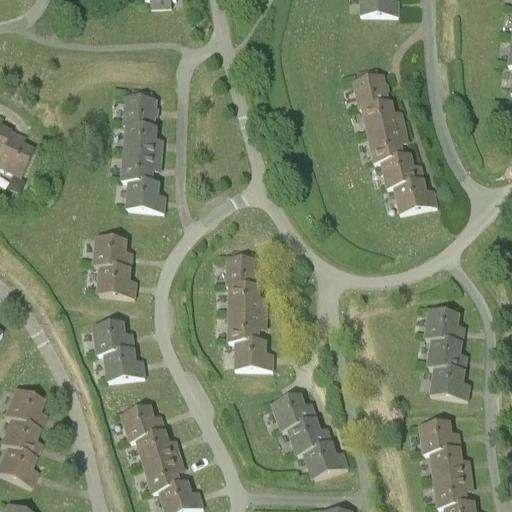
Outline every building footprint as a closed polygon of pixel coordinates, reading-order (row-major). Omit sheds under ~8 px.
[(176,0),(143,0),(144,5),(151,5),(151,13),(172,12),(172,4),(177,3),(176,0)] [(392,0),(359,0),(360,20),(399,20),(400,7),(400,5),(393,4),(392,0)] [(359,115),(362,115),(390,107),(387,92),(384,80),(380,81),(377,74),(357,77),(358,85),(353,86),(359,115)] [(122,131),(125,131),(156,132),(158,116),(159,104),(125,101),(122,131)] [(393,106),(390,107),(362,115),(368,142),(406,134),(403,120),(402,117),(396,118),(393,106)] [(0,155),(9,136),(0,132),(3,125),(0,123),(0,155)] [(158,132),(156,132),(125,131),(123,160),(162,163),(164,149),(164,145),(157,145),(158,132)] [(373,169),(380,167),(405,160),(403,150),(409,148),(408,144),(406,134),(368,142),(373,169)] [(9,136),(0,155),(0,174),(20,184),(33,155),(22,150),(26,143),(22,141),(9,136)] [(387,194),(393,193),(425,184),(423,176),(421,170),(415,172),(412,159),(405,160),(380,167),(387,194)] [(120,186),(128,187),(154,187),(155,176),(161,177),(161,173),(162,163),(123,160),(120,186)] [(425,184),(393,193),(400,219),(438,211),(436,200),(435,195),(427,196),(425,184)] [(161,187),(154,187),(128,187),(125,214),(165,218),(166,206),(166,201),(160,200),(161,187)] [(92,271),(99,272),(131,276),(133,263),(133,258),(127,258),(128,245),(96,241),(92,271)] [(225,293),(228,293),(261,293),(261,292),(259,291),(259,274),(259,264),(254,264),(254,256),(233,256),(233,263),(227,263),(225,293)] [(131,276),(99,272),(96,298),(135,303),(137,291),(137,287),(130,286),(131,276)] [(228,320),(268,321),(268,308),(268,304),(261,303),(261,293),(228,293),(228,320)] [(431,344),(463,350),(465,337),(466,333),(459,331),(461,319),(428,314),(424,343),(431,344)] [(227,348),(235,348),(260,346),(260,335),(267,335),(268,332),(268,321),(228,320),(227,348)] [(96,361),(103,360),(136,357),(134,344),(134,339),(127,340),(125,327),(92,331),(96,361)] [(426,371),(433,373),(465,379),(468,365),(468,362),(461,361),(463,350),(431,344),(426,371)] [(267,346),(260,346),(235,348),(234,375),(274,376),(274,363),(274,359),(267,359),(267,346)] [(136,357),(103,360),(107,387),(146,382),(145,370),(144,365),(137,366),(136,357)] [(465,379),(433,373),(429,400),(468,406),(470,394),(471,391),(464,389),(465,379)] [(40,418),(45,407),(15,394),(3,421),(9,424),(41,436),(45,425),(46,421),(40,418)] [(280,437),(287,435),(318,424),(314,412),(313,409),(306,411),(302,399),(271,409),(280,437)] [(129,448),(136,446),(167,438),(163,425),(162,421),(155,423),(152,411),(120,421),(129,448)] [(41,436),(9,424),(0,446),(0,450),(4,453),(36,465),(40,453),(42,449),(36,447),(41,436)] [(296,461),(303,459),(334,449),(332,442),(329,433),(322,435),(318,424),(287,435),(296,461)] [(423,460),(430,459),(462,455),(460,443),(460,438),(453,439),(451,427),(419,431),(423,460)] [(144,475),(182,464),(178,451),(177,445),(170,447),(167,438),(136,446),(144,475)] [(334,449),(303,459),(312,485),(349,472),(344,457),(337,458),(335,452),(334,449)] [(36,465),(4,453),(0,464),(0,479),(32,493),(37,481),(38,478),(32,475),(36,465)] [(433,488),(473,483),(471,469),(471,465),(464,466),(462,455),(430,459),(433,488)] [(152,500),(158,498),(182,488),(179,478),(186,476),(185,472),(182,464),(144,475),(152,500)] [(436,511),(449,511),(469,508),(468,498),(474,496),(474,492),(473,483),(433,488),(436,511)] [(189,486),(182,488),(158,498),(162,511),(204,511),(201,500),(200,496),(193,498),(189,486)]
